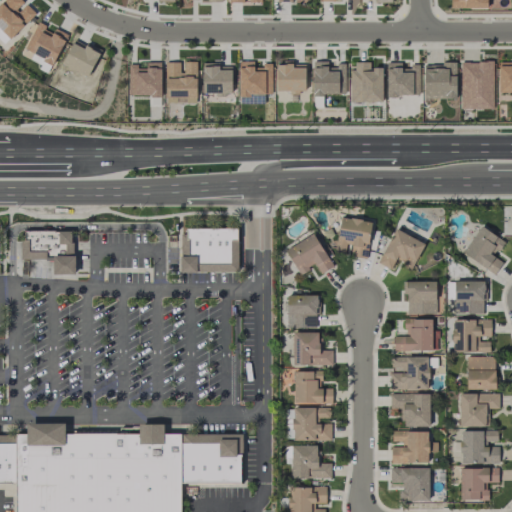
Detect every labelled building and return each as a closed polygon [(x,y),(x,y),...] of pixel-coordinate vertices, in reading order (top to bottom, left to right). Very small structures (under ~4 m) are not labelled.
[(0,28),(9,38),(35,15),(21,0),(4,0),(0,4),(0,28)] [(451,0),(452,8),(487,7),(486,0),(451,0)] [(52,65),(68,35),(54,27),(52,31),(37,23),(23,49),(52,65)] [(0,39),(3,43),(8,39),(0,30),(0,39)] [(100,51),(74,38),(61,65),(87,78),(100,51)] [(196,103),(197,62),(182,61),(182,62),(166,62),(165,103),(196,103)] [(271,96),(272,63),(262,63),(262,69),(254,68),(254,61),(239,61),(238,95),(271,96)] [(345,65),(329,65),(329,61),(313,61),(312,95),(338,95),(339,80),(345,80),(345,65)] [(382,67),(370,67),(370,62),(351,61),(350,101),(382,102),(382,67)] [(460,109),(493,109),(493,61),(461,61),(460,109)] [(498,93),(511,93),(511,61),(498,62),(498,93)] [(161,96),(161,62),(146,62),(146,68),(136,68),(136,64),(128,64),(129,96),(161,96)] [(305,65),(292,65),(292,62),(276,62),(276,92),(306,91),(305,65)] [(387,96),(416,95),(416,86),(419,86),(419,64),(410,64),(410,70),(401,70),(401,62),(386,62),(387,96)] [(219,63),(202,63),(202,93),(232,93),(232,67),(219,67),(219,63)] [(456,63),(423,64),(424,99),(456,98),(456,63)] [(366,259),(371,221),(340,217),(334,252),(348,254),(347,256),(366,259)] [(462,252),(494,274),(502,262),(493,256),(503,241),(481,225),(462,252)] [(237,227),(187,227),(187,233),(182,233),(181,272),(237,272),(237,227)] [(390,269),(395,259),(412,268),(424,243),(395,228),(377,263),(390,269)] [(72,231),(19,231),(19,259),(53,259),(53,274),(72,274),(72,231)] [(320,274),(333,266),(312,232),(284,250),(299,274),(314,264),(320,274)] [(467,313),(483,313),(484,281),(454,280),(454,299),(467,299),(467,313)] [(436,313),(435,281),(406,281),(406,314),(436,313)] [(317,294),(287,295),(287,328),(317,327),(317,294)] [(466,300),(454,300),(454,313),(466,313),(466,300)] [(394,350),(431,351),(432,319),(403,319),(403,336),(394,336),(394,350)] [(490,336),(490,319),(452,319),(452,352),(489,352),(489,341),(480,341),(480,336),(490,336)] [(318,332),(292,332),(292,365),(332,364),(332,349),(319,350),(318,332)] [(390,389),(428,389),(428,357),(393,356),(393,373),(390,373),(390,389)] [(466,356),(467,389),(495,389),(494,356),(466,356)] [(331,404),(332,388),(320,388),(320,371),(294,371),(293,403),(331,404)] [(401,426),(429,426),(429,393),(389,394),(389,408),(401,408),(401,426)] [(498,393),(459,393),(459,426),(485,426),(485,408),(498,408),(498,393)] [(331,423),(316,423),(316,417),(330,417),(330,407),(292,408),(292,440),(331,440),(331,423)] [(243,432),(243,484),(185,484),(185,511),(15,511),(15,487),(0,487),(0,436),(14,436),(14,433),(27,433),(27,424),(68,423),(68,433),(137,433),(137,423),(166,423),(166,433),(243,432)] [(497,430),(460,430),(460,464),(498,462),(498,446),(487,446),(487,441),(497,441),(497,430)] [(390,463),(427,463),(427,431),(391,431),(391,441),(401,441),(401,446),(390,446),(390,463)] [(291,478),(331,478),(330,463),(317,463),(317,445),(290,445),(291,478)] [(429,468),(390,467),(389,482),(400,483),(400,500),(428,501),(429,468)] [(498,468),(460,467),(459,500),(488,500),(488,490),(482,490),(482,482),(497,482),(498,468)] [(326,503),(326,487),(289,486),(288,511),(324,511),(324,508),(314,508),(314,503),(326,503)]
